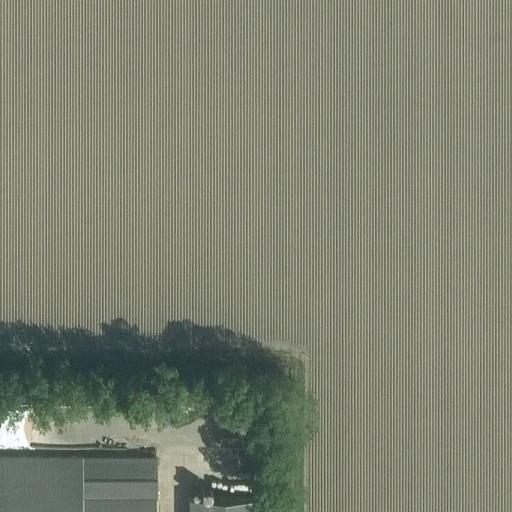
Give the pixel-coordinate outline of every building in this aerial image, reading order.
[(50,427),(107,427),(107,407),(86,407),(86,403),(50,403),(50,427)] [(241,439),(206,440),(207,471),(242,470),(241,439)] [(80,511),(80,493),(80,457),(80,456),(0,456),(0,511),(80,511)] [(154,457),(80,457),(80,493),(154,493),(154,457)] [(80,493),(80,511),(154,511),(154,493),(80,493)] [(256,511),(257,497),(188,497),(188,511),(256,511)]
